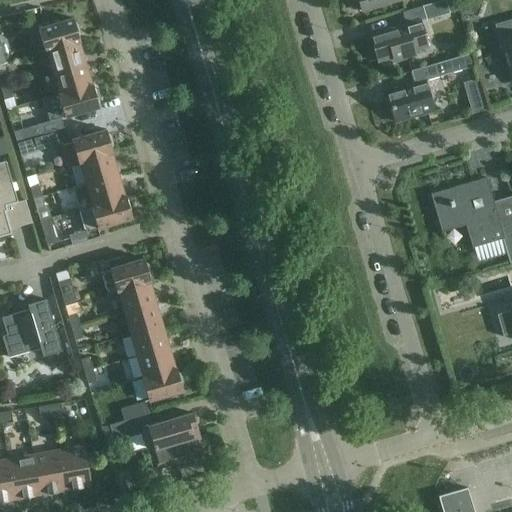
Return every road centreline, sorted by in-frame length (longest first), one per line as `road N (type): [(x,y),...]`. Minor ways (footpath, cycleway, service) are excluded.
road 1 (tertiary): [(324,470),(186,0)]
road 2 (residential): [(436,436),(365,163)]
road 3 (residential): [(256,488),(181,227)]
road 4 (residential): [(181,227),(111,0)]
road 5 (residential): [(0,273),(181,227)]
road 6 (residential): [(365,163),(313,0)]
road 7 (residential): [(365,163),(511,122)]
